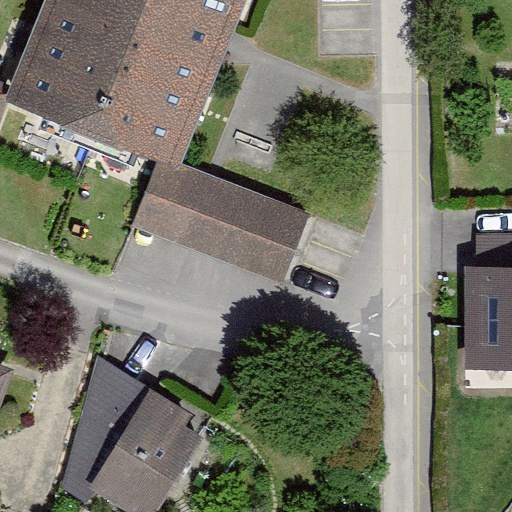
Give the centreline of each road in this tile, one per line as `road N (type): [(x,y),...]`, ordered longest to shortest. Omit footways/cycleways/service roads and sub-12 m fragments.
road 1 (residential): [(401,324),(276,329),(111,298),(0,258)]
road 2 (residential): [(401,324),(402,0)]
road 3 (residential): [(402,511),(401,324)]
